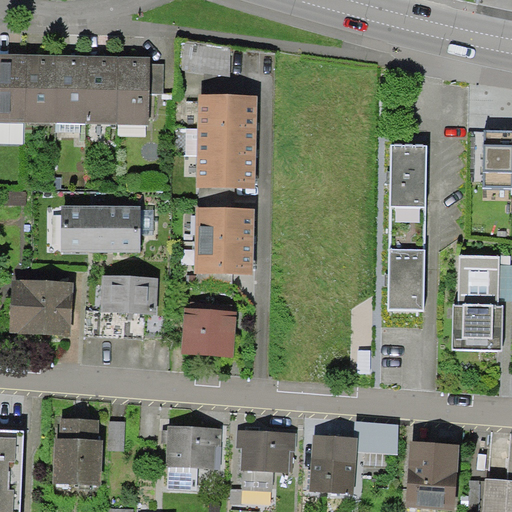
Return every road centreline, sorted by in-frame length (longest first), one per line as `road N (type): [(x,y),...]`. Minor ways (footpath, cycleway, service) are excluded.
road 1 (residential): [(0,369),(511,402)]
road 2 (primary): [(511,45),(323,0)]
road 3 (residential): [(0,15),(121,0)]
